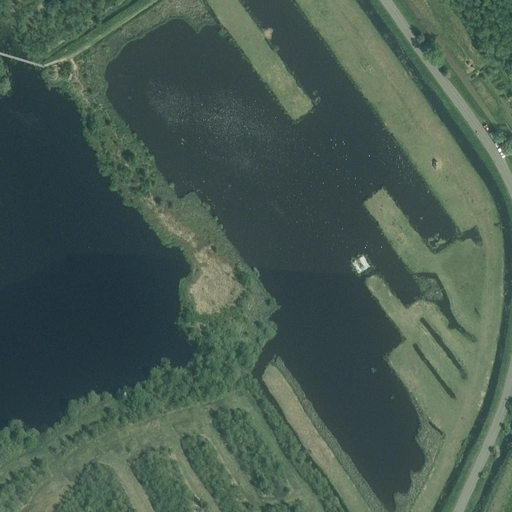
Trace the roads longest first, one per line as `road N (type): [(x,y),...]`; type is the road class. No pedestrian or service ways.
road 1 (unclassified): [(511,187),(384,0)]
road 2 (unclassified): [(457,511),(511,374)]
